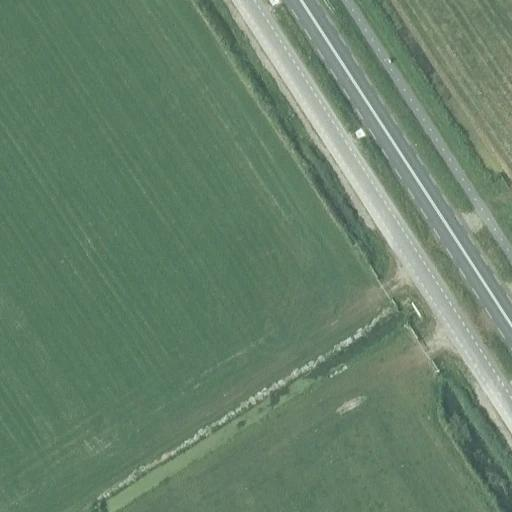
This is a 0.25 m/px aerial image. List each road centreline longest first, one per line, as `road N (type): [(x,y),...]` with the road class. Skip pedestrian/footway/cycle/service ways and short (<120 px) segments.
road 1 (unclassified): [(247,0),(511,414)]
road 2 (primary): [(299,0),(511,327)]
road 3 (track): [(511,297),(395,362)]
